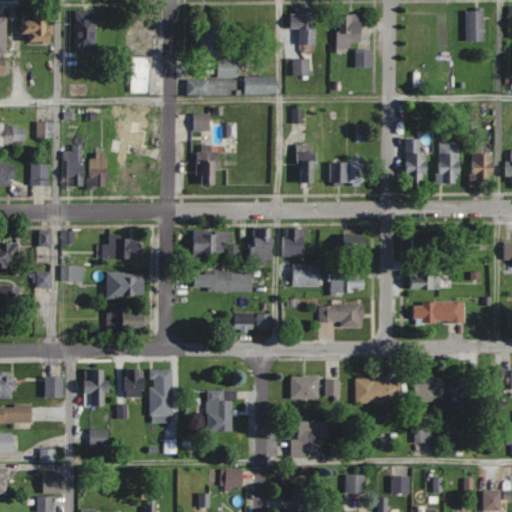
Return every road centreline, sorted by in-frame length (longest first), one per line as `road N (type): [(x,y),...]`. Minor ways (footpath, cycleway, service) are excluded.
road 1 (residential): [(511,344),(0,351)]
road 2 (residential): [(511,205),(0,211)]
road 3 (residential): [(166,349),(170,0)]
road 4 (residential): [(388,346),(390,0)]
road 5 (residential): [(261,511),(264,348)]
